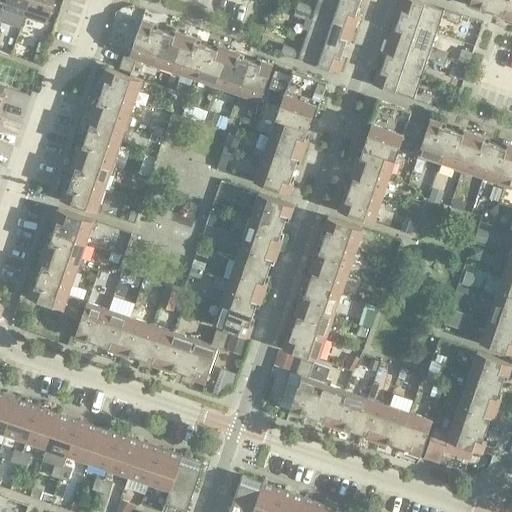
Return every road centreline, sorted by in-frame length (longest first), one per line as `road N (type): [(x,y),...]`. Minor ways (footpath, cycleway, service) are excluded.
road 1 (residential): [(473,511),(13,358),(0,339)]
road 2 (residential): [(0,235),(58,70),(88,46),(102,0)]
